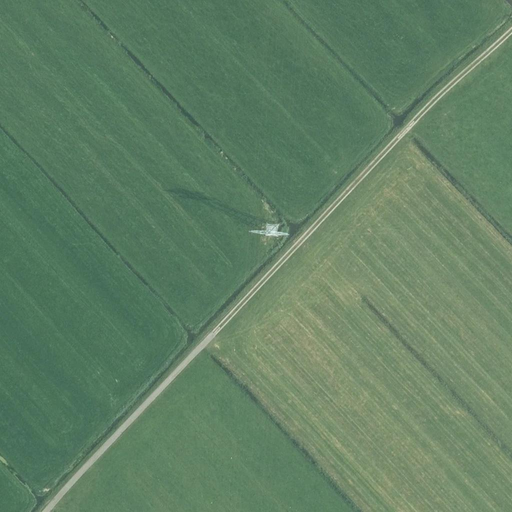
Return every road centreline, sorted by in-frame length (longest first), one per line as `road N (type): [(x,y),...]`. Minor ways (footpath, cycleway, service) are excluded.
road 1 (track): [(511,29),(44,511)]
road 2 (track): [(294,248),(383,349)]
